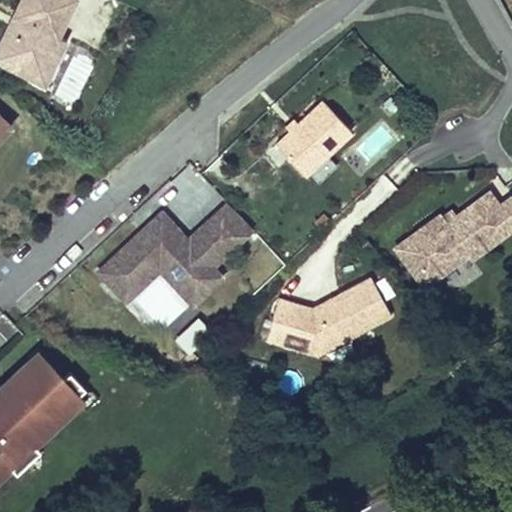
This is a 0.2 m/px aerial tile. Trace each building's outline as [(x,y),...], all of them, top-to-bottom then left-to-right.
[(58,36),(74,0),(21,0),(14,16),(21,19),(0,62),(44,83),(65,39),(58,36)] [(0,61),(0,62),(21,19),(14,16),(0,44),(0,61)] [(352,131),(323,100),(276,143),(305,174),(352,131)] [(0,137),(11,126),(0,115),(0,137)] [(489,192),(457,215),(456,216),(458,219),(448,227),(441,218),(439,214),(417,231),(429,247),(413,258),(430,281),(467,255),(470,258),(511,227),(511,195),(499,205),(489,192)] [(184,282),(183,292),(192,302),(221,276),(211,266),(252,228),(227,202),(187,239),(170,221),(156,234),(138,233),(99,271),(125,299),(159,267),(165,262),(184,282)] [(448,227),(458,219),(456,216),(457,215),(452,209),(441,218),(448,227)] [(156,234),(170,221),(162,212),(138,233),(156,234)] [(429,247),(417,231),(395,247),(424,286),(430,281),(413,258),(429,247)] [(184,282),(165,262),(159,267),(183,292),(184,282)] [(372,276),(315,307),(283,299),(271,342),(323,356),(394,317),(372,276)] [(171,335),(188,351),(211,327),(194,311),(171,335)] [(0,477),(83,400),(36,349),(0,383),(0,477)]
